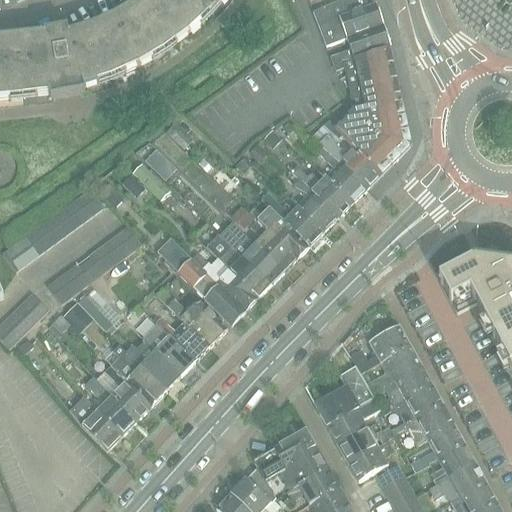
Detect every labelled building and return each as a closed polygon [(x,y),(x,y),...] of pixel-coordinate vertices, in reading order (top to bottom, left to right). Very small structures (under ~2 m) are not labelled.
[(81,86),(82,89),(111,80),(138,68),(164,53),(188,35),(210,15),(222,0),(156,0),(138,14),(117,26),(94,36),(71,44),(68,31),(44,35),(46,44),(0,48),(0,101),(53,95),(52,92),(81,86)] [(328,47),(332,44),(344,40),(346,40),(381,29),(374,8),(367,10),(363,0),(345,0),(312,14),(315,20),(326,47),(328,47)] [(342,65),(355,61),(389,51),(388,49),(381,29),(346,40),(349,51),(330,58),(335,73),(344,70),(342,65)] [(346,78),(349,92),(396,81),(390,57),(389,51),(355,61),(342,65),(344,70),(346,78)] [(362,109),(369,108),(400,101),(396,81),(349,92),(350,99),(353,110),(362,109)] [(345,145),(352,153),(379,178),(410,147),(400,101),(369,108),(362,109),(353,110),(347,117),(349,118),(333,133),(345,145)] [(288,124),(283,129),(290,136),(295,130),(288,124)] [(175,125),(165,135),(183,151),(193,141),(175,125)] [(272,132),(263,142),(273,151),(282,142),(272,132)] [(319,147),(332,160),(339,167),(365,193),(379,178),(352,153),(345,160),(342,157),(342,153),(327,139),(319,147)] [(257,146),(249,154),(260,164),(267,156),(257,146)] [(244,160),(236,169),(245,177),(253,168),(244,160)] [(202,161),(197,167),(207,177),(213,171),(202,161)] [(140,166),(131,176),(160,203),(169,193),(140,166)] [(339,167),(324,181),(350,207),(365,193),(339,167)] [(289,175),(298,184),(336,221),(350,207),(324,181),(318,174),(310,182),(296,168),(289,175)] [(131,178),(121,187),(129,194),(138,185),(131,178)] [(304,201),(296,209),(322,236),(336,221),(298,184),(293,189),(304,201)] [(109,186),(99,196),(114,211),(124,200),(109,186)] [(90,192),(80,199),(94,217),(103,210),(90,192)] [(269,211),(279,222),(308,250),(322,236),(296,209),(288,217),(267,196),(260,203),(269,211)] [(80,199),(71,206),(84,224),(94,217),(80,199)] [(71,206),(61,213),(74,232),(84,224),(71,206)] [(239,209),(229,219),(242,232),(252,222),(239,209)] [(255,225),(259,229),(294,264),(308,250),(279,222),(269,211),(255,225)] [(61,213),(51,220),(65,239),(74,232),(61,213)] [(51,220),(42,227),(55,246),(65,239),(51,220)] [(231,226),(219,239),(234,254),(247,267),(269,289),(282,276),(253,248),(231,226)] [(42,227),(32,235),(45,253),(55,246),(42,227)] [(128,229),(118,236),(132,255),(141,248),(128,229)] [(261,240),(253,248),(282,276),(294,264),(259,229),(254,234),(261,240)] [(32,235),(22,242),(35,260),(45,253),(32,235)] [(167,254),(176,245),(167,235),(157,243),(167,254)] [(118,236),(108,244),(122,262),(132,255),(118,236)] [(217,237),(205,250),(217,262),(228,273),(256,302),(269,289),(247,267),(234,254),(219,239),(217,237)] [(22,242),(13,249),(26,267),(35,260),(22,242)] [(108,244),(99,251),(112,269),(122,262),(108,244)] [(13,249),(2,256),(16,275),(26,267),(13,249)] [(99,251),(89,258),(103,276),(112,269),(99,251)] [(179,251),(166,264),(177,275),(230,328),(243,315),(216,288),(209,280),(201,272),(179,251)] [(89,258),(76,268),(89,286),(103,276),(89,258)] [(201,272),(209,280),(216,288),(243,315),(256,302),(228,273),(217,262),(210,269),(207,266),(201,272)] [(438,282),(438,283),(439,285),(440,284),(457,317),(476,307),(511,376),(511,268),(474,264),(438,282)] [(76,268),(66,275),(80,293),(89,286),(76,268)] [(66,275),(56,282),(70,300),(80,293),(66,275)] [(56,282),(47,289),(60,308),(70,300),(56,282)] [(155,299),(164,308),(182,326),(209,351),(227,332),(199,305),(184,320),(181,317),(184,314),(162,293),(155,299)] [(32,296),(22,306),(38,323),(48,313),(32,296)] [(84,298),(77,306),(89,318),(93,323),(105,335),(113,327),(84,298)] [(22,306),(12,316),(28,333),(38,323),(22,306)] [(77,306),(62,320),(66,324),(74,333),(89,318),(77,306)] [(132,328),(143,316),(137,310),(125,321),(132,328)] [(12,316),(2,326),(18,342),(28,333),(12,316)] [(60,318),(52,326),(58,332),(66,324),(62,320),(60,318)] [(159,320),(153,326),(155,328),(194,366),(209,351),(182,326),(174,335),(159,320)] [(2,326),(0,328),(0,343),(8,352),(18,342),(2,326)] [(143,345),(153,355),(179,381),(194,366),(155,328),(141,343),(143,345)] [(410,350),(399,330),(370,346),(378,361),(369,366),(362,353),(350,360),(360,376),(371,370),(371,371),(379,367),(410,350)] [(27,343),(18,351),(24,358),(33,350),(27,343)] [(133,349),(125,356),(132,363),(165,395),(179,381),(153,355),(143,345),(136,352),(133,349)] [(117,376),(151,409),(165,395),(132,363),(125,356),(124,355),(118,348),(111,355),(118,361),(110,369),(117,376)] [(385,391),(384,389),(420,369),(410,350),(379,367),(384,377),(366,388),(372,398),(385,391)] [(96,383),(111,399),(137,424),(151,409),(117,376),(110,369),(96,383)] [(395,408),(405,403),(431,388),(420,369),(384,389),(385,391),(395,408)] [(315,408),(326,428),(373,402),(356,370),(339,379),(346,391),(315,408)] [(103,408),(97,414),(122,439),(137,424),(111,399),(96,383),(93,380),(84,388),(103,408)] [(396,408),(407,427),(442,408),(431,388),(396,408)] [(82,429),(92,442),(106,455),(122,439),(97,414),(84,402),(82,400),(70,414),(82,429)] [(326,428),(337,447),(366,431),(362,423),(380,413),(374,402),(373,402),(326,428)] [(417,447),(426,442),(452,427),(442,408),(407,427),(417,447)] [(428,466),(436,462),(463,447),(452,427),(426,442),(417,447),(419,450),(428,446),(432,454),(410,466),(415,476),(429,468),(428,466)] [(337,447),(347,466),(377,449),(386,444),(384,440),(381,434),(378,429),(368,435),(366,431),(337,447)] [(389,429),(381,434),(384,440),(386,444),(387,443),(395,439),(389,429)] [(306,433),(274,451),(285,470),(317,453),(314,448),(306,433)] [(387,443),(386,444),(377,449),(347,466),(357,484),(387,467),(385,463),(394,458),(387,443)] [(437,488),(439,487),(438,485),(474,466),(463,447),(436,462),(441,470),(430,476),(437,488)] [(278,475),(288,492),(327,472),(317,453),(285,470),(285,471),(278,475)] [(262,475),(265,481),(283,472),(279,466),(262,475)] [(449,505),(458,500),(484,485),(474,466),(438,485),(439,487),(437,488),(428,493),(434,503),(445,497),(449,505)] [(376,480),(382,491),(403,479),(397,468),(376,480)] [(303,498),(308,506),(337,490),(327,472),(288,492),(286,493),(292,504),(303,498)] [(382,491),(387,501),(408,489),(403,479),(382,491)] [(245,482),(230,497),(245,511),(265,511),(270,506),(245,482)] [(453,511),(482,511),(495,505),(484,485),(458,500),(449,505),(453,511)] [(350,511),(338,489),(337,490),(308,506),(311,511),(350,511)] [(387,501),(393,511),(414,499),(408,489),(387,501)] [(245,511),(230,497),(215,511),(245,511)] [(393,511),(415,511),(420,509),(414,499),(393,511)]
